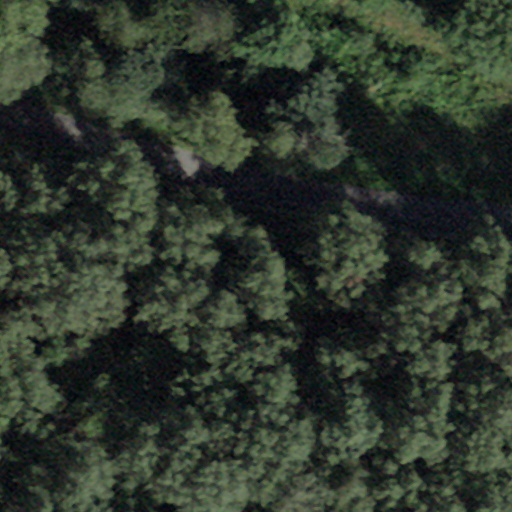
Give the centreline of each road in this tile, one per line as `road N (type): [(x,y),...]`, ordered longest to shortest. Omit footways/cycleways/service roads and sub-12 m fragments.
road 1 (unclassified): [(511,221),(322,198),(0,111)]
road 2 (track): [(511,72),(323,0)]
